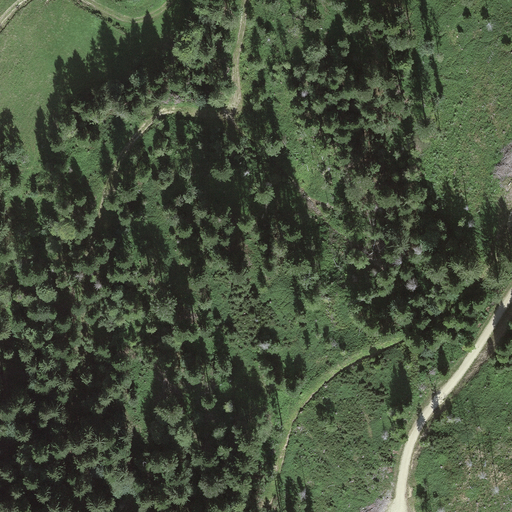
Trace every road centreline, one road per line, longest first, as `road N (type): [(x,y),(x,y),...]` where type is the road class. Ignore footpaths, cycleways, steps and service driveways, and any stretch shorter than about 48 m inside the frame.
road 1 (track): [(84,376),(84,261),(109,186),(129,143),(156,116),(229,111),(247,0)]
road 2 (track): [(267,511),(291,423),(317,388),(433,320),(498,262),(511,230)]
road 3 (track): [(398,511),(410,438),(511,291)]
